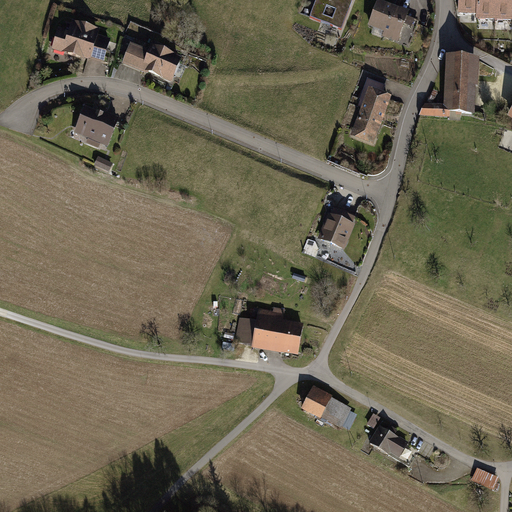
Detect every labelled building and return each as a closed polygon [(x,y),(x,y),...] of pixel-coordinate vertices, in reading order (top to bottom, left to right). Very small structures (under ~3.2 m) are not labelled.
[(314,0),(308,17),(340,30),(351,0),(314,0)] [(381,36),(398,42),(404,25),(410,28),(414,19),(407,17),(408,12),(378,0),(376,0),(367,25),(383,31),(381,36)] [(511,0),(457,0),(457,14),(475,15),(475,20),(511,21),(511,0)] [(59,28),(52,49),(84,60),(84,58),(89,60),(89,58),(91,59),(91,57),(104,61),(111,39),(99,35),(101,29),(73,20),(69,31),(59,28)] [(130,43),(122,63),(148,74),(149,72),(172,82),(182,57),(152,45),(150,51),(130,43)] [(479,57),(445,55),(443,105),(425,104),(419,116),(450,117),(450,112),(474,114),(476,87),(478,87),(479,57)] [(350,136),(373,145),(392,97),(382,93),(385,86),(367,79),(357,106),(361,107),(350,136)] [(85,105),(74,133),(88,138),(86,143),(98,148),(100,143),(108,146),(119,118),(98,109),(98,110),(85,105)] [(113,163),(98,156),(94,165),(109,172),(113,163)] [(333,207),(333,208),(336,210),(337,207),(334,200),(329,197),(328,200),(332,202),(333,207)] [(317,239),(344,251),(355,225),(352,223),(355,218),(336,210),(333,208),(331,214),(328,213),(317,239)] [(315,242),(308,239),(302,253),(316,258),(319,251),(315,242)] [(252,346),(252,350),(299,357),(304,323),(282,320),(284,308),(273,306),(273,311),(258,309),(252,346)] [(235,343),(252,346),(258,309),(254,308),(252,319),(239,317),(235,343)] [(332,397),(313,387),(300,410),(320,420),(321,418),(331,398),(332,397)] [(331,398),(321,418),(341,429),(352,409),(331,398)] [(374,414),(367,425),(373,430),(380,418),(374,414)] [(379,426),(369,444),(389,456),(390,454),(399,459),(409,443),(400,438),(398,438),(395,436),(397,431),(389,426),(386,431),(379,426)] [(478,469),(472,481),(493,491),(499,479),(478,469)]
